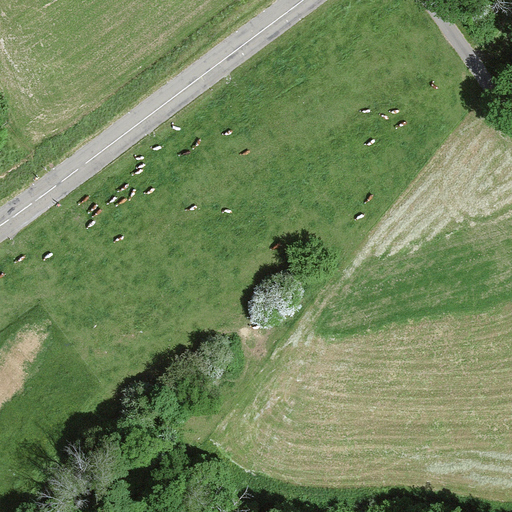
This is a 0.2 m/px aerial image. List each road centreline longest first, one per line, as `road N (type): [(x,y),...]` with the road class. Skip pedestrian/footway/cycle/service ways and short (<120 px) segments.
road 1 (tertiary): [(302,0),(0,224)]
road 2 (tertiary): [(511,117),(428,0)]
